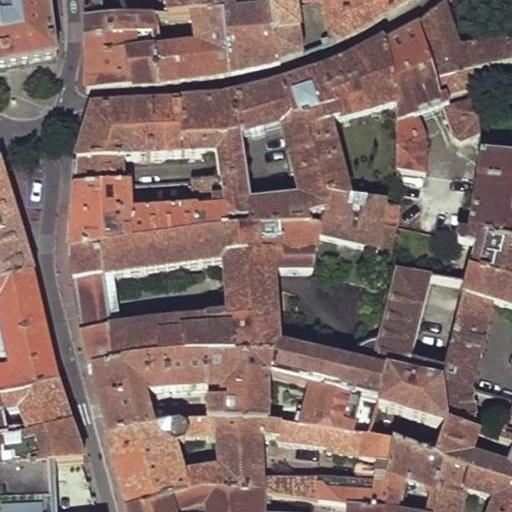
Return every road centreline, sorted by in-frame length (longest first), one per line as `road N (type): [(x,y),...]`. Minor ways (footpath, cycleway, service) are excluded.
road 1 (residential): [(37,127),(52,181),(50,280),(112,511)]
road 2 (residential): [(433,0),(318,65),(264,81),(69,103)]
